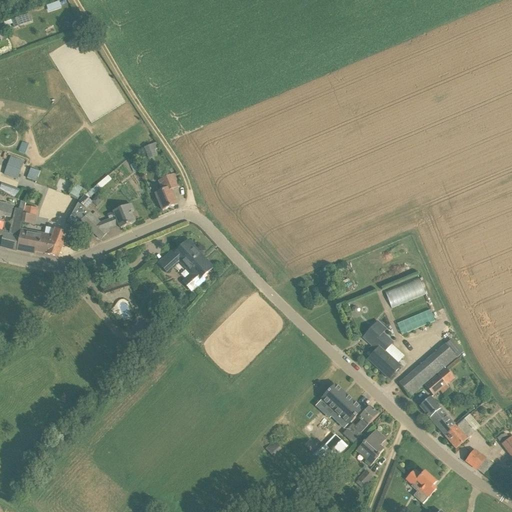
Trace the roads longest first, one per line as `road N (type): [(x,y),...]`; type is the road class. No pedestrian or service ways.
road 1 (unclassified): [(404,420),(196,216),(68,265),(0,255)]
road 2 (track): [(196,216),(184,175),(80,0)]
road 3 (unclassified): [(511,505),(404,420)]
